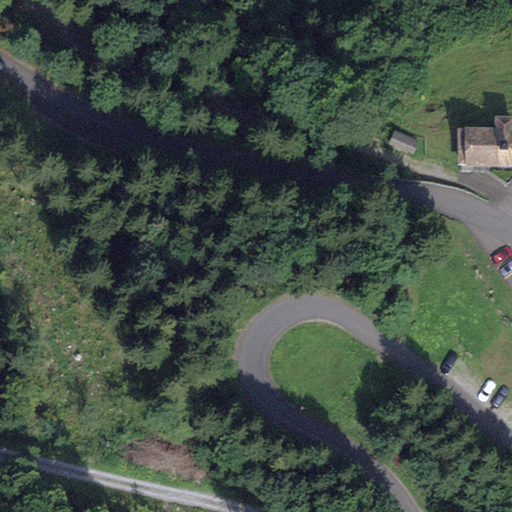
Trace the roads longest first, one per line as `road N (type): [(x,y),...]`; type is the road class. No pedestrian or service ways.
road 1 (tertiary): [(511,446),(478,429),(447,396),(323,303),(287,307),(261,332),(255,383),(280,416),(338,443),(409,511)]
road 2 (tertiary): [(0,60),(89,116),(172,144),(443,199),(511,228)]
road 3 (track): [(246,511),(0,454)]
